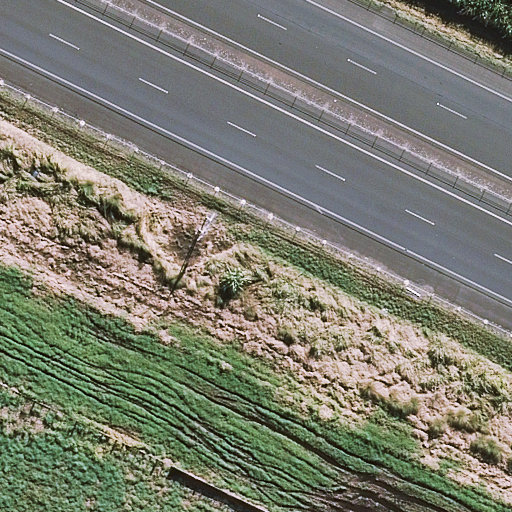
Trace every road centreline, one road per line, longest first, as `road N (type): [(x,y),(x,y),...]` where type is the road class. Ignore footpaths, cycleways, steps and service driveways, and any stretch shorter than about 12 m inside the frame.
road 1 (motorway): [(511,239),(26,0)]
road 2 (motorway): [(255,0),(511,125)]
